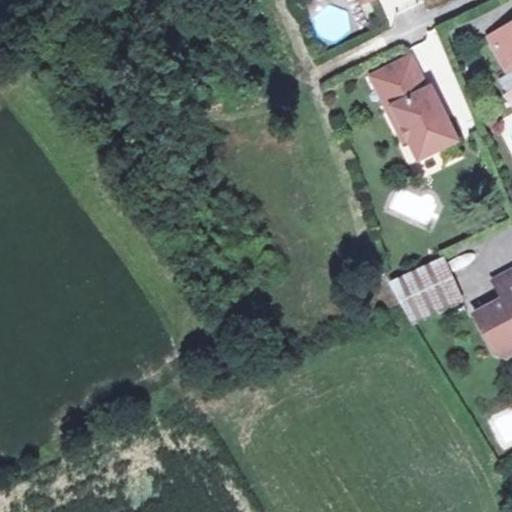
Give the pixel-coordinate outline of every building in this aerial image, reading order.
[(511,64),(511,37),(506,25),(494,32),(511,65),(511,64)] [(432,86),(415,52),(377,71),(409,135),(413,133),(424,153),(461,135),(446,103),(441,106),(437,97),(441,95),(436,84),(432,86)] [(441,95),(437,97),(441,106),(446,103),(441,95)] [(397,286),(415,323),(466,300),(446,260),(397,286)] [(500,307),(493,305),(475,315),(496,353),(507,357),(511,353),(511,271),(494,281),(503,299),(506,304),(500,307)]
